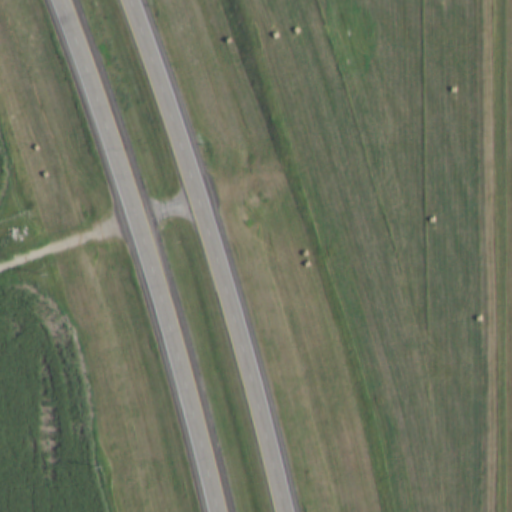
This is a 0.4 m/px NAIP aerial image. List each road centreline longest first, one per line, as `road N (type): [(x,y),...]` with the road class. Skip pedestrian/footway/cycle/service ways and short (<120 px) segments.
road 1 (trunk): [(55,0),(134,223),(217,511)]
road 2 (trunk): [(280,511),(134,0)]
road 3 (track): [(434,511),(333,152)]
